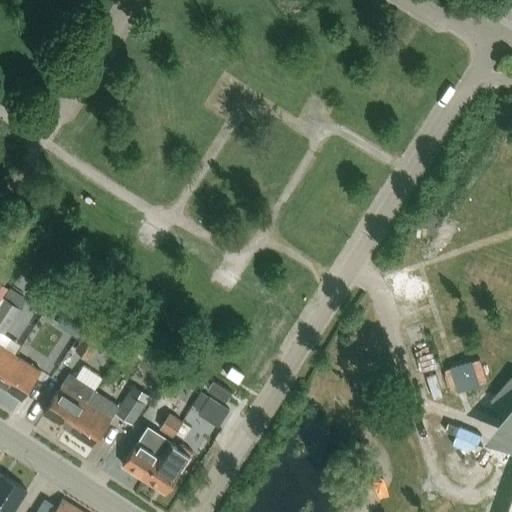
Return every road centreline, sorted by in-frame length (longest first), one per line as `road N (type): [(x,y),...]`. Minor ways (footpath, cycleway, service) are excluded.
road 1 (residential): [(470,80),(198,511)]
road 2 (residential): [(0,109),(41,135),(132,0)]
road 3 (tertiary): [(124,511),(0,430)]
